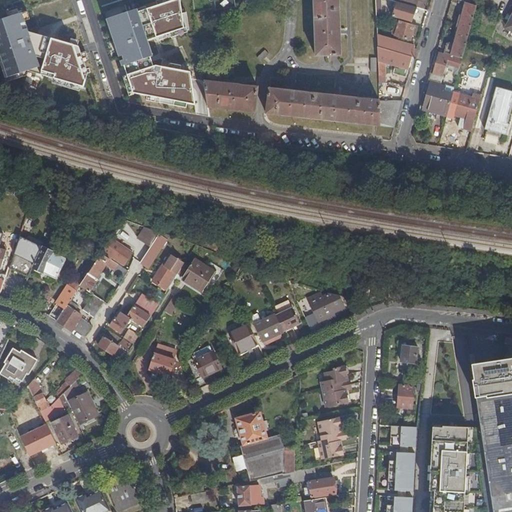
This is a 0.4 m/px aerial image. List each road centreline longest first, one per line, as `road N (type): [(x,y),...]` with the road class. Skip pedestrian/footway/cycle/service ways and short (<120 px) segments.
road 1 (residential): [(85,0),(119,105),(399,148)]
road 2 (residential): [(161,423),(373,322)]
road 3 (residential): [(373,322),(363,511)]
road 4 (unknown): [(420,511),(424,324)]
road 5 (residential): [(0,309),(81,351),(130,414)]
road 6 (residential): [(441,0),(399,148)]
road 7 (residential): [(511,328),(400,314),(373,322)]
road 8 (residential): [(0,499),(121,442)]
